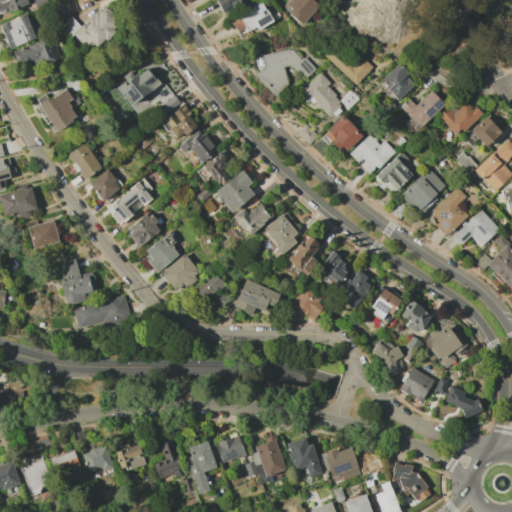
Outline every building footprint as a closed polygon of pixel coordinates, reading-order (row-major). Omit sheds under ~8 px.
[(0,0),(25,0),(27,3),(7,12),(6,9),(0,11),(0,0)] [(46,0),(47,2),(35,8),(32,0),(46,0)] [(244,0),(246,2),(239,7),(237,3),(223,12),(215,0),(244,0)] [(286,5),(285,4),(288,0),(311,0),(317,5),(300,24),(283,9),(286,5)] [(239,17),(240,19),(250,13),(253,19),(258,16),(253,7),(261,2),(272,21),(259,28),(256,25),(244,32),(242,28),(237,32),(231,22),(239,17)] [(69,16),(79,26),(83,23),(82,21),(90,13),(93,16),(104,6),(112,14),(110,15),(118,23),(111,29),(114,32),(105,40),(103,38),(95,46),(92,43),(85,49),(72,34),(69,37),(59,25),(69,16)] [(0,23),(8,20),(8,21),(18,17),(18,16),(24,14),(34,38),(9,48),(0,26),(0,23)] [(50,35),(59,57),(42,64),(41,61),(34,64),(31,58),(16,63),(11,51),(50,35)] [(261,65),(259,55),(291,47),(301,58),(302,57),(313,68),(304,77),(297,70),(295,71),(288,65),(281,66),(285,83),(272,96),(252,74),(261,65)] [(329,47),(350,66),(359,56),(370,66),(353,84),(321,55),(329,47)] [(397,63),(407,74),(404,77),(405,78),(406,77),(412,84),(396,99),(384,86),(385,85),(379,79),(397,63)] [(122,80),(124,82),(125,81),(121,76),(127,71),(132,76),(137,72),(138,74),(145,68),(154,79),(155,78),(159,83),(132,105),(123,93),(120,95),(114,87),(122,80)] [(334,95),(332,96),(338,102),(336,103),(338,106),(337,107),(340,110),(333,116),(330,113),(327,116),(313,101),(311,103),(307,99),(304,102),(296,93),(303,86),(301,84),(305,81),(307,83),(318,72),(328,82),(324,87),(324,88),(326,86),(334,95)] [(43,94),(46,99),(50,97),(51,97),(64,88),(71,98),(75,95),(79,101),(70,108),(75,116),(70,119),(71,121),(56,131),(55,130),(52,132),(35,107),(39,104),(36,99),(43,94)] [(338,100),(348,89),(357,99),(346,109),(338,100)] [(407,99),(413,106),(429,90),(442,104),(412,132),(402,122),(407,117),(398,107),(407,99)] [(178,102),(164,113),(158,106),(172,95),(178,102)] [(445,107),(446,108),(451,104),(455,109),(464,102),(470,108),(473,106),(480,113),(461,131),(458,128),(453,133),(436,115),(445,107)] [(175,115),(172,112),(183,103),(191,113),(187,116),(195,125),(183,135),(181,132),(174,138),(163,125),(175,115)] [(325,131),(324,130),(340,114),(359,136),(343,151),(339,146),(335,150),(328,141),(325,143),(319,137),(325,131)] [(484,116),(498,132),(483,146),(469,130),(484,116)] [(304,124),(309,130),(313,126),(317,130),(314,134),(314,135),(307,143),(295,133),(304,124)] [(187,136),(188,137),(196,130),(200,135),(202,132),(216,149),(200,163),(186,147),(181,151),(176,146),(187,136)] [(368,134),(371,138),(373,136),(376,140),(374,141),(378,145),(382,141),(393,152),(376,168),(374,166),(366,174),(347,153),(368,134)] [(145,136),(150,142),(141,150),(135,143),(145,136)] [(506,139),(511,145),(511,153),(507,158),(507,159),(502,165),(510,174),(491,191),(472,169),(506,139)] [(83,143),(99,167),(82,179),(66,155),(83,143)] [(200,166),(218,152),(223,159),(221,160),(224,164),(219,169),(227,179),(221,184),(219,181),(216,183),(206,171),(205,172),(200,166)] [(399,152),(406,159),(400,164),(410,174),(392,191),(386,184),(387,183),(384,179),(380,183),(373,175),(399,152)] [(460,152),(465,157),(466,155),(475,165),(465,174),(452,159),(460,152)] [(0,158),(3,167),(5,166),(9,178),(2,179),(4,186),(2,186),(3,190),(0,190),(0,158)] [(105,168),(113,177),(114,176),(121,184),(112,192),(115,196),(106,202),(103,199),(102,200),(87,183),(105,168)] [(426,168),(442,185),(423,204),(426,207),(419,213),(416,210),(415,212),(409,206),(408,207),(400,198),(401,197),(398,194),(426,168)] [(240,169),(250,182),(245,186),(252,194),(230,212),(221,202),(223,201),(214,191),(240,169)] [(511,214),(507,214),(505,202),(501,202),(499,190),(506,183),(511,182),(511,175),(511,174),(511,214)] [(112,210),(109,205),(129,189),(127,188),(136,181),(137,182),(141,178),(150,188),(145,192),(150,198),(142,205),(135,197),(124,207),(131,215),(122,222),(121,220),(117,224),(108,213),(112,210)] [(0,195),(17,190),(16,187),(24,185),(25,188),(30,187),(35,208),(27,210),(28,215),(16,218),(15,214),(2,217),(0,208),(0,195)] [(455,186),(464,196),(455,204),(466,215),(446,233),(446,232),(443,235),(433,224),(436,221),(433,219),(435,217),(429,211),(455,186)] [(204,188),(209,193),(200,201),(196,195),(204,188)] [(241,208),(245,214),(259,202),(262,206),(260,208),(268,216),(261,222),(262,223),(248,235),(231,216),(241,208)] [(459,244),(455,243),(452,240),(452,236),(451,235),(461,226),(459,224),(462,221),(464,223),(479,209),(497,229),(479,246),(469,235),(459,244)] [(131,231),(128,227),(144,214),(148,219),(152,216),(156,221),(152,224),(158,230),(137,248),(126,235),(131,231)] [(279,214),(295,233),(290,237),(294,242),(280,254),(272,245),(274,244),(262,228),(279,214)] [(51,220),(57,242),(32,249),(26,227),(51,220)] [(148,255),(144,250),(166,231),(174,240),(169,244),(171,246),(170,247),(176,254),(155,272),(144,259),(148,255)] [(482,252),(489,259),(499,248),(492,241),(499,234),(508,243),(505,245),(511,252),(511,287),(510,290),(485,265),(481,270),(472,262),(482,252)] [(307,236),(316,243),(314,246),(315,248),(297,270),(291,265),(291,264),(285,259),(289,254),(291,255),(295,250),(293,249),(300,241),(302,242),(307,236)] [(322,269),(318,266),(330,250),(339,257),(338,258),(345,263),(341,269),(346,273),(338,284),(334,281),(330,287),(321,280),(323,277),(318,274),(322,269)] [(182,253),(197,272),(192,276),(195,279),(185,288),(182,284),(174,291),(159,272),(182,253)] [(309,256),(315,262),(305,275),(298,270),(309,256)] [(65,277),(61,262),(73,259),(78,278),(81,277),(80,274),(90,271),(95,289),(82,293),(84,300),(64,305),(57,280),(65,277)] [(206,270),(223,283),(219,289),(228,296),(221,306),(216,302),(214,305),(207,299),(206,301),(192,290),(206,270)] [(344,289),(340,287),(346,279),(349,280),(356,270),(365,277),(362,281),(368,285),(366,288),(368,289),(365,294),(363,292),(352,309),(337,299),(344,289)] [(244,278),(278,294),(272,307),(265,303),(261,311),(253,307),(250,314),(231,305),(244,278)] [(303,283),(320,296),(316,302),(322,306),(311,321),(300,312),(298,315),(286,306),(303,283)] [(371,299),(372,300),(374,297),(370,295),(377,285),(398,300),(395,306),(396,306),(394,308),(393,307),(383,321),(371,313),(374,309),(369,306),(371,304),(369,303),(371,299)] [(96,303),(95,302),(122,296),(128,321),(102,328),(100,322),(76,328),(71,310),(96,303)] [(408,300),(420,307),(419,309),(429,315),(419,331),(414,328),(412,331),(404,326),(408,320),(399,315),(408,300)] [(445,325),(458,343),(462,341),(465,345),(453,353),(451,350),(448,352),(454,360),(441,370),(436,362),(439,359),(438,357),(435,359),(427,348),(430,346),(425,340),(445,325)] [(410,335),(419,341),(413,351),(404,345),(410,335)] [(393,360),(395,373),(393,373),(393,375),(386,376),(384,364),(380,357),(371,351),(380,337),(391,345),(392,347),(394,346),(400,355),(393,360)] [(406,349),(413,352),(408,362),(401,358),(406,349)] [(402,381),(399,380),(403,373),(406,374),(410,367),(431,380),(419,401),(413,398),(414,396),(409,393),(407,395),(397,389),(402,381)] [(459,408),(442,401),(445,396),(432,390),(438,377),(447,380),(443,391),(446,392),(449,385),(463,391),(462,396),(471,400),(475,398),(480,410),(462,417),(459,408)] [(81,430),(85,440),(75,443),(71,434),(81,430)] [(255,451),(253,446),(264,442),(262,438),(274,434),(275,439),(273,440),(283,469),(263,476),(259,464),(253,466),(249,454),(255,451)] [(236,435),(244,455),(235,458),(235,457),(220,462),(213,443),(236,435)] [(46,436),(49,444),(34,450),(31,442),(46,436)] [(302,437),(305,445),(310,443),(319,473),(307,477),(304,466),(293,470),(290,460),(288,460),(286,453),(287,452),(284,443),(302,437)] [(163,460),(158,444),(170,440),(181,470),(177,471),(179,475),(173,477),(172,473),(156,478),(151,464),(163,460)] [(189,456),(186,447),(205,440),(214,467),(201,472),(208,490),(197,494),(184,458),(189,456)] [(136,444),(143,463),(128,469),(127,465),(119,468),(113,452),(136,444)] [(88,451),(87,450),(95,447),(96,448),(103,446),(111,467),(101,470),(100,467),(87,472),(80,454),(88,451)] [(321,453),(334,448),(336,452),(349,447),(359,475),(343,481),(340,474),(330,477),(321,453)] [(71,449),(77,464),(58,471),(56,466),(51,467),(48,458),(71,449)] [(20,465),(19,461),(27,458),(25,452),(29,451),(31,457),(38,454),(39,458),(40,458),(47,475),(48,475),(51,482),(28,491),(18,466),(20,465)] [(0,464),(9,461),(18,483),(1,489),(0,486),(0,464)] [(250,461),(255,473),(247,476),(242,464),(250,461)] [(415,473),(425,487),(424,488),(428,494),(419,501),(416,498),(413,500),(411,497),(408,492),(404,495),(401,492),(397,478),(390,480),(392,472),(390,471),(392,463),(402,465),(402,463),(410,465),(408,471),(415,473)] [(363,479),(369,477),(372,485),(365,487),(363,479)] [(378,511),(372,494),(376,493),(374,485),(387,481),(398,511),(378,511)] [(338,486),(342,498),(335,501),(331,489),(338,486)] [(363,494),(369,511),(345,511),(342,501),(363,494)] [(329,501),(333,511),(310,511),(309,509),(329,501)] [(287,511),(285,506),(298,502),(300,508),(302,507),(303,511),(287,511)]
